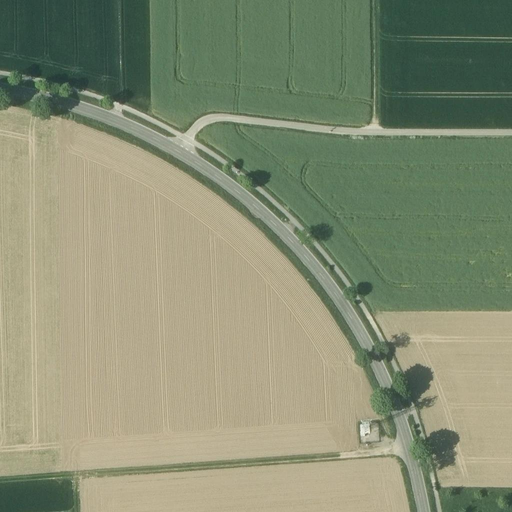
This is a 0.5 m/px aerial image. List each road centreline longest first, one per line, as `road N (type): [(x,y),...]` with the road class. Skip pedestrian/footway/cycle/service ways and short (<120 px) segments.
road 1 (tertiary): [(0,89),(116,120),(178,151),(235,188),(296,244),(363,337),(403,429),(422,511)]
road 2 (track): [(408,450),(0,483)]
road 3 (track): [(178,151),(214,118),(511,133)]
road 4 (track): [(375,132),(376,0)]
